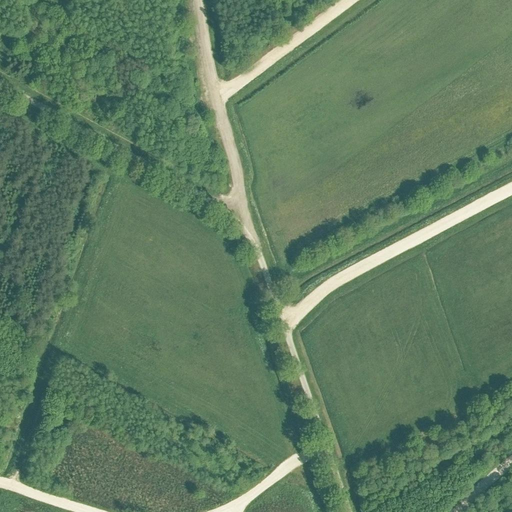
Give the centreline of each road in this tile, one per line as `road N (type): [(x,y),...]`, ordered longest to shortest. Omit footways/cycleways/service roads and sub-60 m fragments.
road 1 (track): [(282,321),(337,278),(511,187)]
road 2 (track): [(239,226),(243,211),(195,0)]
road 3 (track): [(349,0),(215,99)]
